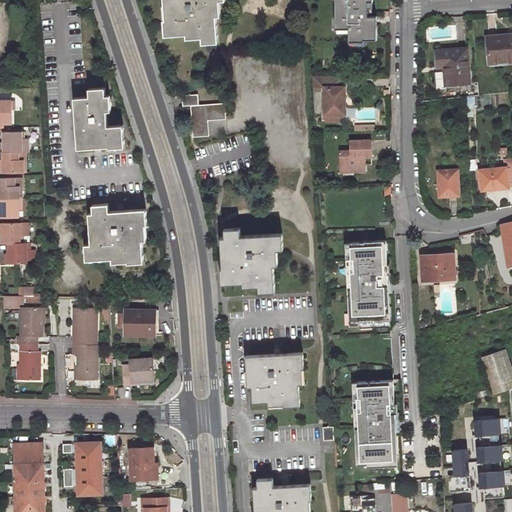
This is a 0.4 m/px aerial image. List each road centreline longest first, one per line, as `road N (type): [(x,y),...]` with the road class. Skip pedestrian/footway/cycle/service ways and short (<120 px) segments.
road 1 (unclassified): [(99,0),(172,234),(190,416)]
road 2 (unclassified): [(216,414),(198,227),(126,0)]
road 3 (residential): [(511,212),(452,225),(428,225),(414,212),(406,8)]
road 4 (residential): [(190,416),(0,414)]
